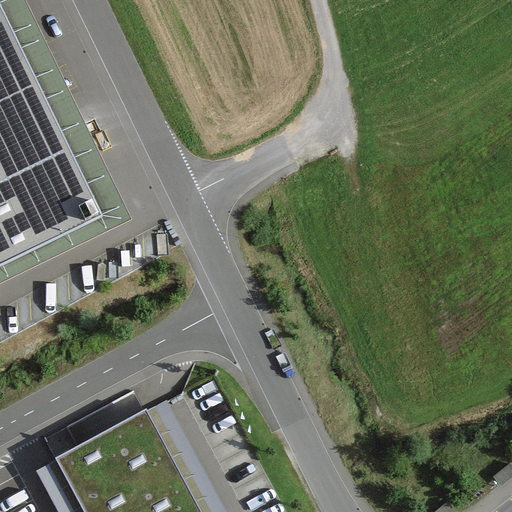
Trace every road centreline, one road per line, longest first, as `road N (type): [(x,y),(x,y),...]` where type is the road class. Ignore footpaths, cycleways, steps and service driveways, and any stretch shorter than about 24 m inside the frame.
road 1 (residential): [(89,0),(342,511)]
road 2 (track): [(314,0),(330,79),(275,144),(187,197)]
road 3 (unknown): [(187,197),(0,315)]
road 4 (track): [(357,220),(330,79)]
